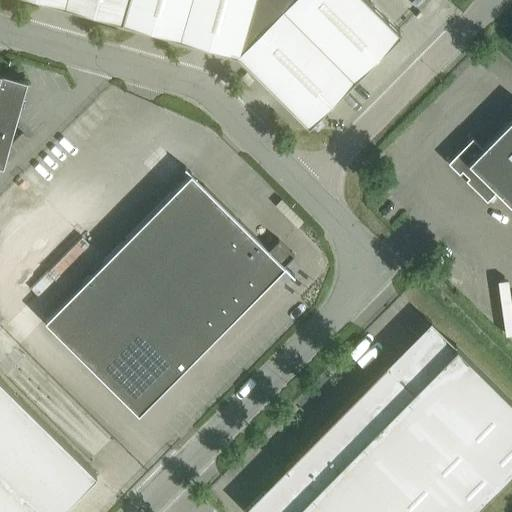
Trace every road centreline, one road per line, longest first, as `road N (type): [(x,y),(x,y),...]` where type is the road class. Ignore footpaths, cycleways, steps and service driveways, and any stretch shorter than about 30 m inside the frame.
road 1 (unclassified): [(305,190),(345,243),(357,277),(339,311),(142,511)]
road 2 (unclassified): [(0,31),(206,92),(305,190)]
road 3 (unclassified): [(305,190),(493,0)]
road 4 (unknown): [(0,172),(34,144),(101,62)]
